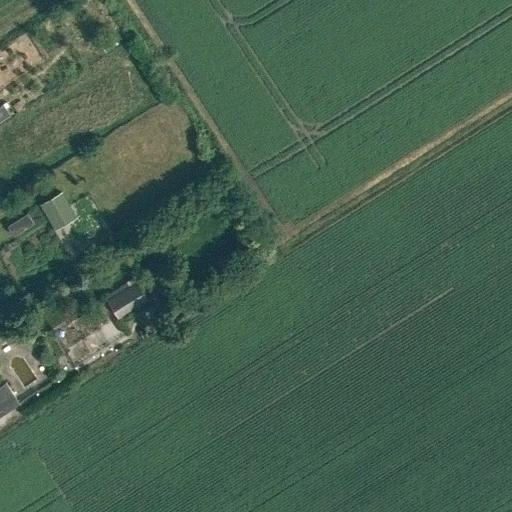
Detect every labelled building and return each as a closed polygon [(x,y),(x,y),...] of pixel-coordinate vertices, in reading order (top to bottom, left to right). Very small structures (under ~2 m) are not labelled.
[(0,105),(0,120),(10,115),(2,104),(0,105)] [(64,190),(41,201),(55,228),(77,217),(64,190)] [(27,212),(6,225),(13,236),(34,222),(27,212)] [(118,317),(148,299),(136,280),(106,298),(118,317)] [(9,285),(0,290),(0,308),(1,311),(18,299),(9,285)] [(31,328),(15,326),(13,336),(29,339),(31,328)] [(0,416),(18,404),(5,383),(0,386),(0,416)]
